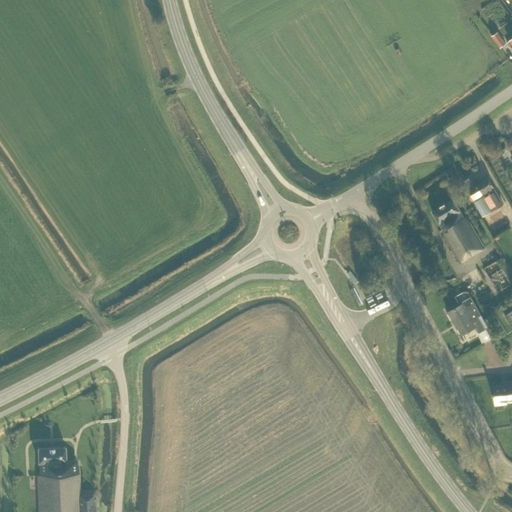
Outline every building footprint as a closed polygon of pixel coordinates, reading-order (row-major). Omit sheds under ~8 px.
[(492,36),(500,48),(506,44),(497,32),(492,36)] [(467,203),(493,187),(487,177),(473,186),(469,178),(458,184),(463,192),(461,193),(467,203)] [(483,216),(503,204),(494,189),(484,195),(474,202),(483,216)] [(464,217),(462,214),(453,198),(445,203),(440,205),(440,206),(432,211),(445,233),(443,233),(460,262),(485,248),(466,216),(464,217)] [(484,268),(498,292),(511,283),(511,274),(502,257),(484,268)] [(479,332),(485,328),(478,316),(481,315),(471,296),(461,302),(462,304),(448,312),(455,323),(462,334),(476,327),(479,332)] [(506,401),(511,400),(511,380),(501,382),(501,385),(492,386),(493,395),(494,395),(496,405),(507,404),(506,401)] [(38,475),(39,511),(79,511),(79,495),(78,460),(66,461),(65,447),(38,448),(38,462),(39,462),(40,475),(38,475)] [(95,511),(94,494),(79,495),(79,511),(95,511)]
